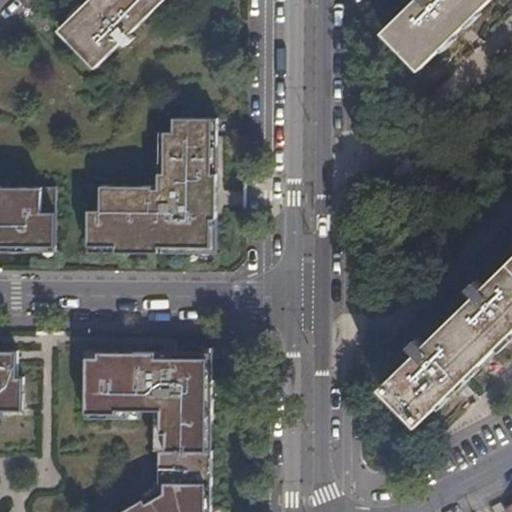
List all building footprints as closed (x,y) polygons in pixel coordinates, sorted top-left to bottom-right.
[(93,0),(62,30),(97,67),(124,41),(128,46),(136,38),(132,34),(165,0),(93,0)] [(417,0),(386,31),(422,68),(464,27),(491,0),(417,0)] [(90,217),(90,252),(117,253),(117,259),(211,260),(212,226),(217,227),(218,181),(213,181),(213,154),(218,154),(218,125),(176,125),(175,138),(161,138),(160,196),(154,196),(154,193),(102,192),(102,217),(90,217)] [(0,256),(13,257),(13,251),(57,252),(58,194),(0,192),(0,256)] [(511,260),(484,288),(477,280),(469,287),(477,295),(426,345),(418,337),(410,345),(418,352),(383,387),(419,424),(485,360),(511,332),(511,260)] [(0,416),(1,416),(2,410),(22,410),(23,378),(17,378),(17,351),(0,350),(0,416)] [(86,363),(85,419),(116,419),(116,415),(160,416),(159,439),(157,439),(156,457),(157,457),(157,497),(125,511),(207,511),(211,458),(206,458),(206,431),(212,431),(213,371),(207,371),(207,359),(98,358),(97,363),(86,363)]
